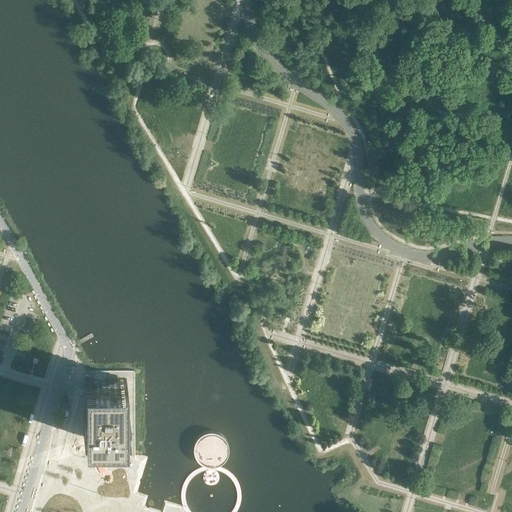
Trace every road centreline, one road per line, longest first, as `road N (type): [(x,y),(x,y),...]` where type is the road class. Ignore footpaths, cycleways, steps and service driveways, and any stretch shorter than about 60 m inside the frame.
road 1 (unclassified): [(511,241),(424,257),(389,245),(360,205),(352,133),(260,48),(246,0)]
road 2 (unclassified): [(47,385),(9,511)]
